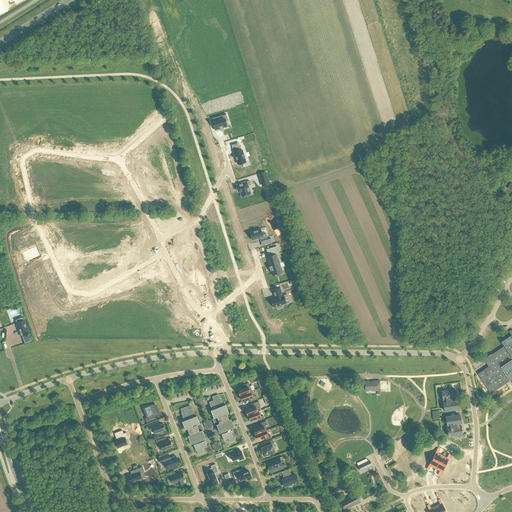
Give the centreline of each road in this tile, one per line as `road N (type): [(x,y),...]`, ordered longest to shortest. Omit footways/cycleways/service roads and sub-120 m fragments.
road 1 (residential): [(164,252),(96,293),(67,291),(35,222),(22,164),(41,150),(121,160)]
road 2 (unclassified): [(225,351),(459,359)]
road 3 (residential): [(76,400),(113,498),(202,499)]
road 4 (residential): [(220,369),(270,499)]
road 5 (residential): [(155,378),(202,499)]
road 6 (residential): [(472,486),(476,428),(459,359)]
